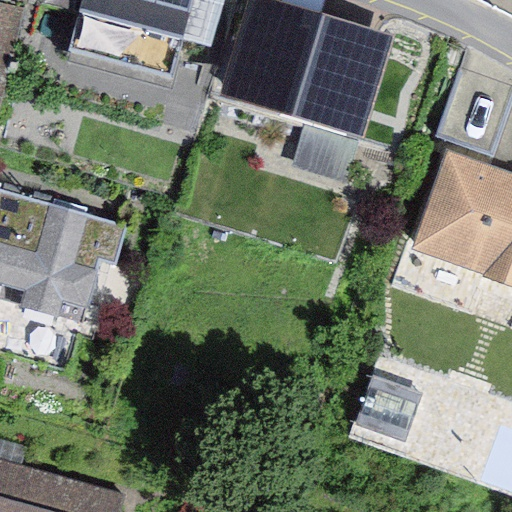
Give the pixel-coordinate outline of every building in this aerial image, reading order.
[(56,0),(53,11),(79,17),(68,56),(171,84),(185,31),(208,37),(218,0),(56,0)] [(0,9),(0,75),(6,77),(7,74),(15,75),(19,58),(11,56),(13,47),(9,46),(14,27),(10,26),(14,13),(0,9)] [(303,24),(262,11),(239,84),(237,84),(236,87),(354,124),(356,119),(354,118),(377,47),(330,32),(327,24),(309,19),(303,24)] [(511,104),(511,96),(456,77),(435,136),(493,157),(511,104)] [(355,145),(307,131),(296,166),(344,181),(355,145)] [(511,178),(450,157),(418,247),(487,271),(486,274),(511,283),(511,178)] [(0,283),(1,283),(26,197),(0,189),(0,184),(1,183),(0,182),(0,283)] [(26,197),(1,283),(87,308),(101,260),(116,265),(127,226),(85,214),(87,207),(54,198),(52,205),(26,197)] [(119,511),(124,497),(0,462),(0,511),(119,511)]
